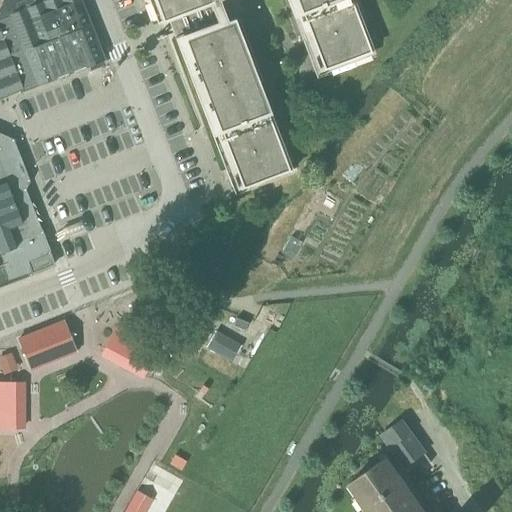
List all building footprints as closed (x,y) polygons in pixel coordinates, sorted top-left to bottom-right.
[(0,98),(3,98),(84,66),(104,58),(104,57),(81,0),(2,0),(4,3),(2,4),(0,6),(0,98)] [(147,0),(156,23),(176,15),(184,38),(177,40),(233,189),(294,166),(231,0),(147,0)] [(350,0),(297,0),(324,70),(371,52),(350,0)] [(0,134),(0,289),(55,267),(24,189),(27,180),(11,139),(0,134)] [(65,319),(18,338),(25,355),(60,340),(66,356),(78,351),(65,319)] [(116,326),(100,356),(142,379),(158,348),(116,326)] [(212,335),(204,349),(225,361),(233,347),(212,335)] [(25,382),(0,382),(0,428),(25,428),(25,382)] [(382,434),(397,456),(405,467),(426,452),(402,419),(382,434)] [(396,479),(383,460),(350,484),(361,498),(362,497),(372,511),(419,511),(404,490),(408,488),(400,476),(396,479)] [(145,511),(129,503),(124,511),(145,511)]
